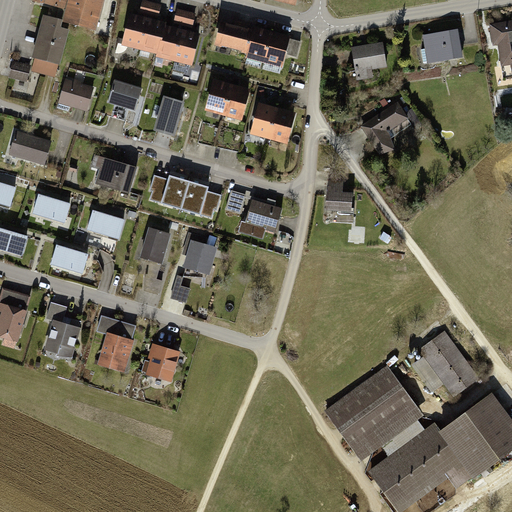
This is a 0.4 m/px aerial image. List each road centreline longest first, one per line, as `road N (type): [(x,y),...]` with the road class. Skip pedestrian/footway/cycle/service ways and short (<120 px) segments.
road 1 (residential): [(511,379),(313,109)]
road 2 (residential): [(0,106),(307,195)]
road 3 (residential): [(0,267),(269,351)]
road 4 (residential): [(383,511),(269,351)]
road 5 (residential): [(502,0),(319,25)]
road 6 (track): [(269,351),(200,511)]
road 7 (residential): [(269,351),(307,195)]
